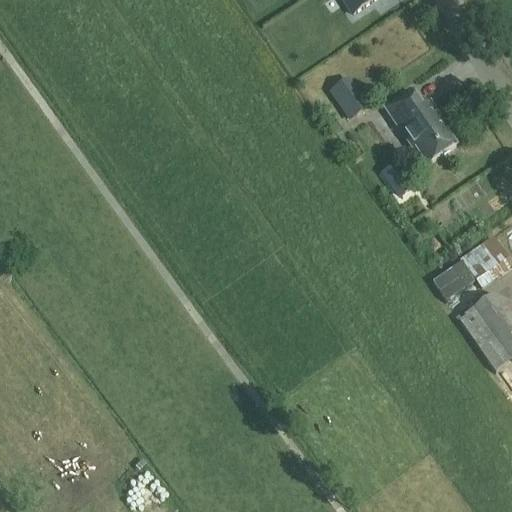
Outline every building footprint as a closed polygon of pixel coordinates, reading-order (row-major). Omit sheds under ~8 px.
[(343,0),(354,16),(376,0),(343,0)] [(366,108),(347,81),(332,92),(352,119),(366,108)] [(423,110),(411,92),(385,109),(412,150),(415,148),(427,167),(456,147),(439,122),(441,120),(431,104),(423,110)] [(398,175),(385,183),(394,197),(406,189),(398,175)] [(467,196),(414,228),(422,241),(412,246),(427,272),(451,258),(447,252),(487,229),(467,196)] [(481,292),(511,270),(511,266),(492,239),(460,262),(481,292)] [(511,306),(509,302),(494,298),(474,313),(473,311),(463,318),(464,320),(458,324),(494,377),(511,363),(511,306)]
